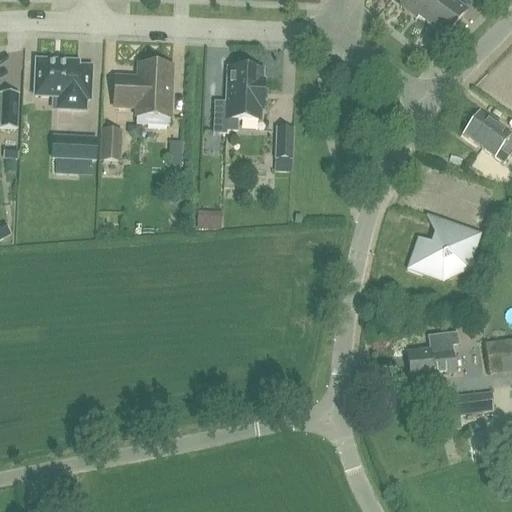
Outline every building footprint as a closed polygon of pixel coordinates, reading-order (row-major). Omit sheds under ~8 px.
[(395,0),(402,5),(399,8),(407,14),(417,0),(395,0)] [(415,21),(418,17),(427,24),(425,25),(426,26),(445,0),(417,0),(407,14),(415,21)] [(444,39),(465,11),(450,0),(445,0),(426,26),(444,39)] [(84,101),(88,101),(90,68),(76,67),(76,63),(34,61),(33,97),(56,99),(56,111),(84,112),(84,101)] [(128,79),(114,79),(113,109),(135,110),(135,126),(168,127),(170,68),(137,66),(137,81),(128,81),(128,79)] [(226,87),(262,89),(262,81),(261,81),(262,72),(227,70),(226,87)] [(261,111),(262,89),(226,87),(225,103),(224,135),(225,135),(225,132),(236,133),(237,121),(259,122),(260,111),(261,111)] [(0,111),(1,112),(0,122),(0,129),(17,130),(18,94),(1,93),(1,94),(0,94),(0,111)] [(212,135),(224,135),(225,103),(213,103),(212,135)] [(462,136),(503,165),(511,152),(511,137),(509,135),(478,113),(462,136)] [(119,163),(121,132),(101,131),(99,162),(119,163)] [(275,159),(290,160),(291,132),(276,131),(275,159)] [(94,162),(95,140),(52,138),(51,160),(94,162)] [(168,142),(168,156),(172,156),(172,166),(179,166),(179,142),(168,142)] [(417,240),(406,271),(420,276),(421,273),(441,281),(465,269),(469,256),(472,257),(479,236),(445,224),(445,226),(438,223),(430,244),(417,240)] [(429,351),(405,354),(409,383),(433,380),(433,377),(452,375),(452,376),(454,375),(451,351),(450,348),(458,347),(457,334),(427,338),(429,351)] [(511,341),(484,344),(488,374),(511,370),(511,341)] [(491,394),(438,401),(442,431),(464,428),(462,417),(493,413),(491,394)] [(467,455),(444,454),(443,468),(467,469),(467,455)]
